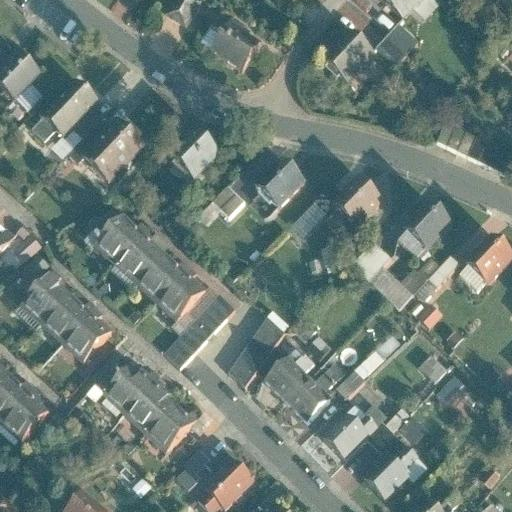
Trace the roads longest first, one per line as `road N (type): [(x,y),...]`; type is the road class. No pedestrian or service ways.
road 1 (residential): [(260,120),(437,169),(511,205)]
road 2 (residential): [(64,0),(187,92),(260,120)]
road 3 (residential): [(336,511),(198,381)]
road 4 (residential): [(260,120),(337,0)]
